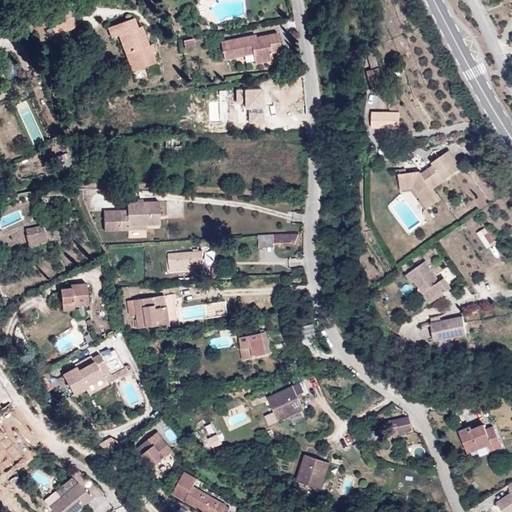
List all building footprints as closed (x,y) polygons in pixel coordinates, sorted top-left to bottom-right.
[(68,20),(46,30),(50,39),(72,29),(68,20)] [(128,20),(102,30),(102,31),(105,41),(113,38),(126,73),(152,63),(146,48),(144,48),(136,29),(132,31),(128,20)] [(258,41),(257,35),(256,31),(223,38),(227,60),(252,56),(255,63),(273,61),(271,50),(281,48),(278,30),(267,33),(268,38),(258,41)] [(364,90),(375,87),(370,68),(359,71),(364,90)] [(234,92),(234,93),(236,104),(249,102),(247,90),(234,92)] [(391,128),(391,113),(365,112),(365,127),(391,128)] [(170,149),(184,149),(183,136),(168,137),(170,149)] [(449,150),(430,166),(424,171),(400,174),(401,190),(413,189),(428,209),(440,199),(433,190),(443,181),(462,165),(449,150)] [(160,203),(125,202),(125,212),(104,211),(104,232),(147,232),(147,228),(160,228),(160,203)] [(28,230),(26,231),(29,251),(48,247),(44,227),(28,230)] [(493,244),(482,229),(473,236),(484,251),(493,244)] [(273,235),(258,236),(258,250),(273,250),(273,244),(273,235)] [(204,253),(168,253),(167,253),(167,273),(169,273),(187,273),(187,267),(203,267),(204,253)] [(410,279),(417,287),(425,298),(430,296),(438,306),(454,295),(447,285),(443,288),(428,267),(410,279)] [(413,291),(417,287),(410,279),(406,282),(413,291)] [(52,299),(61,318),(73,314),(71,309),(84,303),(75,284),(63,290),(64,294),(52,299)] [(430,296),(425,298),(433,310),(438,306),(430,296)] [(145,337),(173,334),(173,316),(164,318),(163,313),(151,314),(149,306),(141,307),(145,337)] [(466,320),(434,326),(437,344),(470,337),(466,320)] [(256,354),(271,351),(266,331),(253,334),(256,354)] [(255,347),(253,334),(243,336),(246,349),(255,347)] [(101,358),(109,374),(111,376),(124,369),(114,351),(101,358)] [(61,375),(62,376),(73,398),(87,390),(88,392),(105,384),(101,378),(109,374),(99,355),(91,359),(93,363),(77,372),(76,370),(75,368),(61,375)] [(175,357),(162,360),(164,370),(165,370),(178,366),(175,357)] [(300,384),(268,398),(278,421),(303,410),(298,398),(305,395),(300,384)] [(131,396),(142,416),(155,407),(144,389),(131,396)] [(398,429),(413,427),(410,414),(389,417),(390,424),(398,423),(398,429)] [(489,417),(468,426),(472,433),(466,436),(477,460),(495,451),(486,431),(494,428),(489,417)] [(151,468),(175,455),(162,432),(139,445),(151,468)] [(329,462),(304,455),(297,482),(322,489),(329,463),(329,462)] [(185,469),(182,474),(197,481),(199,477),(185,469)] [(182,474),(170,497),(198,511),(222,511),(226,504),(194,487),(197,481),(182,474)] [(58,511),(85,487),(81,482),(53,506),(58,511)] [(87,511),(98,503),(85,487),(58,511),(87,511)] [(511,511),(511,490),(510,491),(511,496),(511,498),(496,505),(499,511),(511,511)]
